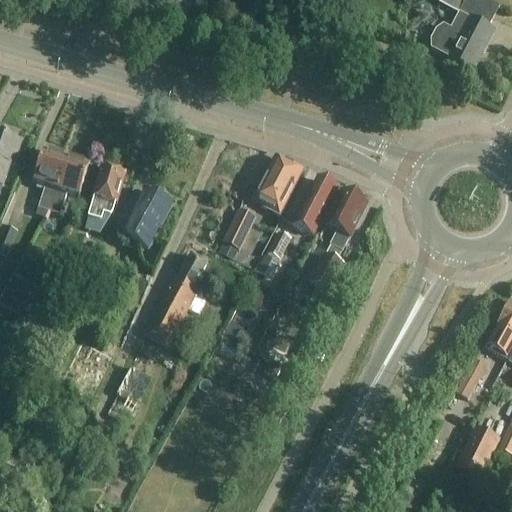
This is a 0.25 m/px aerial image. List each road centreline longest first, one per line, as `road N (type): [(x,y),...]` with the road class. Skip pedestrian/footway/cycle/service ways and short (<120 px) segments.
road 1 (secondary): [(306,129),(0,41)]
road 2 (secondary): [(303,511),(383,366)]
road 3 (secondary): [(431,233),(381,350),(383,366)]
road 4 (secondary): [(383,366),(397,358),(465,251)]
road 5 (secondary): [(439,163),(306,129)]
road 6 (secondary): [(306,129),(420,198)]
road 7 (track): [(364,511),(413,399)]
